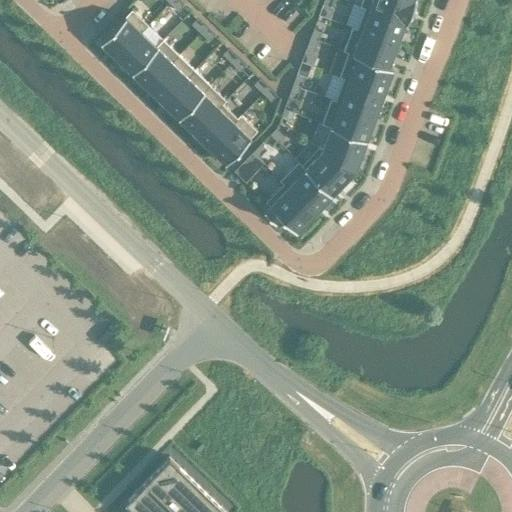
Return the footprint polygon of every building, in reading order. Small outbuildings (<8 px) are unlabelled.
[(184,4),(179,0),(171,0),(169,2),(178,10),(184,4)] [(361,0),(360,4),(365,6),(405,21),(408,21),(415,0),(361,0)] [(357,28),(397,43),(405,21),(365,6),(357,28)] [(117,56),(148,24),(132,8),(101,41),(117,56)] [(200,32),(206,26),(198,17),(192,23),(200,32)] [(149,24),(148,24),(117,56),(132,71),(164,39),(163,38),(156,45),(142,31),(149,24)] [(315,25),(310,37),(318,39),(322,28),(315,25)] [(215,34),(206,26),(200,32),(209,40),(215,34)] [(389,66),(397,43),(357,28),(352,26),(344,49),(348,51),(389,66)] [(318,39),(310,37),(306,48),(314,51),(318,39)] [(148,86),(179,54),(164,39),(132,71),(148,86)] [(232,62),(237,56),(229,48),(223,53),(232,62)] [(344,76),(384,91),(393,67),(389,66),(348,51),(339,75),(344,76)] [(195,69),(179,54),(148,86),(163,101),(195,69)] [(246,64),(237,56),(232,62),(240,70),(246,64)] [(210,84),(195,69),(163,101),(179,116),(210,84)] [(293,84),(300,87),(305,75),(297,73),(293,84)] [(335,100),(375,115),(384,91),(344,76),(335,100)] [(263,92),(268,86),(260,78),(254,83),(263,92)] [(226,99),(210,84),(179,116),(194,131),(226,99)] [(296,98),(300,87),(293,84),(289,95),(296,98)] [(277,94),(268,86),(263,92),(271,100),(277,94)] [(322,122),(331,125),(367,138),(375,115),(335,100),(331,98),(322,122)] [(229,102),(226,99),(194,131),(210,146),(241,114),(241,113),(237,117),(226,105),(229,102)] [(257,129),(241,114),(210,146),(226,162),(257,129)] [(322,149),(355,169),(367,138),(331,125),(322,149)] [(285,135),(276,127),(270,133),(279,142),(285,135)] [(258,157),(267,148),(261,142),(252,151),(258,157)] [(332,193),(355,169),(322,149),(318,146),(301,163),(332,193)] [(332,193),(301,163),(298,160),(280,178),(284,182),(314,211),(332,193)] [(296,230),(314,211),(284,182),(266,200),(269,204),(264,209),(275,221),(281,215),(296,230)] [(136,511),(227,511),(228,511),(169,454),(124,500),(136,511)]
